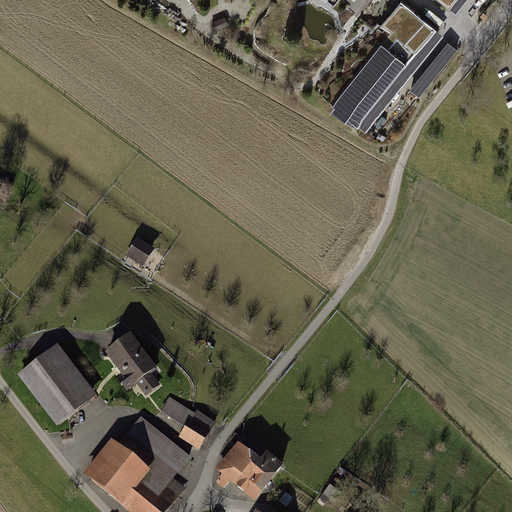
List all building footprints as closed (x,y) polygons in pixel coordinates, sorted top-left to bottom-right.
[(400,0),(399,0),(379,25),(415,53),(435,28),(400,0)] [(225,16),(211,22),(215,30),(229,24),(225,16)] [(447,41),(409,89),(419,97),(457,49),(447,41)] [(405,63),(380,44),(332,104),(357,124),(405,63)] [(135,249),(158,263),(167,248),(143,235),(135,249)] [(131,336),(104,356),(130,391),(156,371),(131,336)] [(21,375),(59,425),(89,402),(51,352),(21,375)] [(169,400),(162,411),(187,427),(182,435),(200,447),(214,425),(195,413),(193,416),(169,400)] [(95,476),(92,480),(131,511),(163,511),(183,488),(171,479),(188,458),(140,419),(102,467),(96,462),(89,472),(95,476)] [(224,474),(217,482),(224,488),(230,480),(254,500),(281,468),(266,456),(260,463),(253,458),(257,454),(244,443),(220,472),(224,474)]
